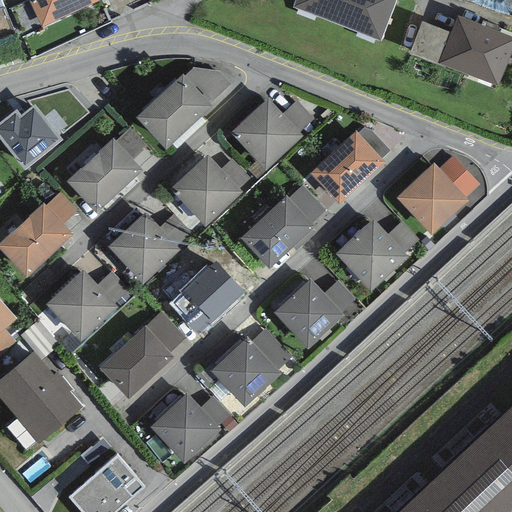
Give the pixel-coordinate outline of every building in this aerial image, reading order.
[(31,0),(43,25),(95,0),(31,0)] [(292,0),(292,1),(380,35),(393,0),(292,0)] [(448,26),(436,58),(498,83),(511,46),(511,32),(456,11),(450,27),(448,26)] [(436,58),(448,26),(421,17),(409,49),(436,58)] [(182,67),(135,110),(165,142),(212,99),(182,67)] [(268,94),(231,128),(265,165),(302,131),(268,94)] [(0,116),(0,134),(25,164),(62,134),(34,99),(20,110),(15,104),(0,116)] [(356,126),(310,168),(339,200),(385,157),(356,126)] [(112,134),(66,177),(96,209),(142,166),(112,134)] [(182,186),(176,191),(204,222),(242,188),(207,149),(175,178),(182,186)] [(434,158),(396,193),(431,230),(468,195),(434,158)] [(285,191),(240,233),(268,263),(314,221),(285,191)] [(43,198),(0,237),(0,245),(25,272),(72,230),(43,198)] [(145,207),(108,242),(142,279),(180,245),(145,207)] [(373,213),(335,249),(370,287),(409,251),(373,213)] [(82,265),(45,300),(81,337),(118,301),(82,265)] [(310,274),(273,307),(307,344),(344,310),(310,274)] [(0,293),(0,327),(17,313),(0,293)] [(144,320),(98,362),(128,394),(173,352),(144,320)] [(247,332),(210,366),(244,402),(281,368),(247,332)] [(33,346),(0,374),(0,392),(38,438),(82,402),(69,386),(72,384),(57,366),(53,370),(33,346)] [(186,389),(150,423),(183,458),(219,424),(186,389)] [(511,511),(511,397),(389,511),(511,511)] [(116,450),(68,492),(85,511),(111,511),(145,483),(116,450)]
